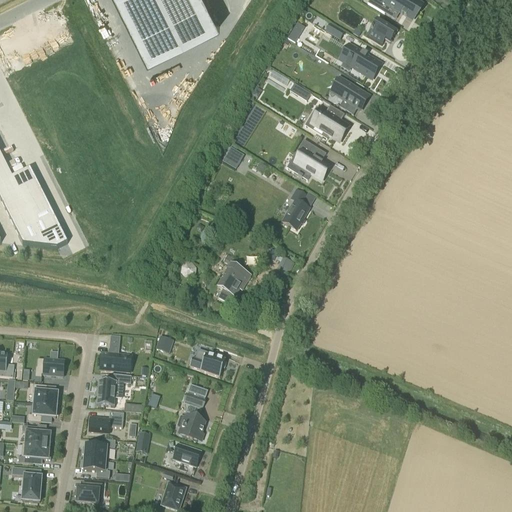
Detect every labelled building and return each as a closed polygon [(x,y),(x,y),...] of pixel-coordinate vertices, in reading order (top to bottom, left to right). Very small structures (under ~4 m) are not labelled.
[(183,46),(159,0),(115,0),(148,64),(183,46)] [(159,0),(183,46),(219,28),(205,0),(159,0)] [(384,16),(389,8),(412,22),(422,6),(411,0),(387,0),(385,5),(377,0),(369,0),(367,5),(384,16)] [(381,46),(384,41),(389,44),(396,33),(378,22),(368,38),(381,46)] [(296,24),(286,41),(293,45),(303,28),(296,24)] [(325,32),(339,41),(343,34),(329,25),(325,32)] [(361,33),(356,30),(352,34),(358,38),(361,33)] [(354,49),(347,59),(356,65),(352,70),(371,81),(381,66),(368,58),(369,56),(368,56),(368,57),(364,54),(364,53),(363,53),(362,55),(354,49)] [(285,92),(291,80),(273,69),(266,81),(285,92)] [(343,100),(339,107),(345,111),(349,104),(360,111),(364,104),(362,102),(366,96),(345,83),(337,96),(343,100)] [(294,86),(290,92),(297,97),(301,90),(294,86)] [(256,88),(251,96),(254,98),(257,100),(262,92),(256,88)] [(323,134),(339,144),(349,128),(340,123),(344,116),(330,107),(325,114),(321,111),(317,117),(320,119),(314,128),(320,132),(318,134),(321,137),(323,134)] [(283,142),(290,147),(285,153),(293,158),(302,144),(288,135),(283,142)] [(302,161),(294,174),(298,177),(297,178),(302,180),(307,183),(311,176),(321,182),(330,169),(321,163),(326,156),(304,142),(295,157),(302,161)] [(230,149),(222,163),(227,166),(236,171),(244,158),(236,153),(230,149)] [(0,202),(18,238),(22,247),(57,251),(67,245),(64,238),(30,170),(26,173),(12,179),(0,154),(0,202)] [(296,233),(309,212),(301,207),(307,197),(296,191),(290,201),(294,204),(282,224),(296,233)] [(267,257),(274,261),(278,254),(271,251),(267,257)] [(229,270),(218,289),(223,292),(218,300),(227,305),(230,301),(232,302),(239,291),(244,282),(247,283),(250,277),(231,266),(234,260),(231,258),(232,256),(229,254),(223,264),(228,266),(226,268),(229,270)] [(285,285),(294,267),(282,261),(273,279),(285,285)] [(195,276),(196,264),(184,263),(183,276),(195,276)] [(268,317),(257,311),(251,323),(261,329),(268,317)] [(160,338),(155,351),(165,354),(169,341),(160,338)] [(101,355),(100,372),(125,374),(127,358),(117,357),(119,340),(111,339),(110,356),(101,355)] [(192,360),(189,369),(200,372),(200,373),(219,379),(225,362),(219,360),(220,357),(214,355),(216,349),(201,344),(198,352),(195,361),(192,360)] [(35,367),(35,372),(41,373),(42,370),(42,368),(42,365),(44,365),(44,366),(63,367),(65,351),(50,349),(50,350),(38,349),(37,357),(36,357),(35,367)] [(0,379),(13,380),(14,367),(7,367),(7,357),(0,355),(0,379)] [(97,406),(96,407),(114,409),(115,407),(115,400),(122,400),(123,384),(130,385),(131,378),(112,377),(112,383),(99,382),(99,383),(97,406)] [(33,393),(32,405),(56,407),(56,403),(58,403),(58,396),(56,396),(57,394),(43,393),(44,387),(30,386),(30,392),(33,393)] [(180,418),(177,428),(181,431),(180,435),(184,437),(198,442),(199,441),(203,441),(204,436),(200,434),(204,424),(197,421),(198,417),(200,418),(202,410),(201,410),(205,400),(208,393),(190,387),(188,394),(184,406),(188,408),(186,413),(191,415),(191,418),(189,418),(180,418)] [(158,409),(161,397),(152,394),(149,406),(158,409)] [(25,417),(24,424),(37,426),(38,419),(54,420),(55,418),(57,419),(57,412),(55,411),(56,407),(32,405),(31,417),(25,417)] [(89,432),(109,434),(109,428),(122,429),(124,414),(110,413),(109,420),(90,418),(89,432)] [(25,447),(49,449),(50,444),(52,444),(52,436),(37,435),(37,429),(22,428),(22,434),(26,434),(25,446),(25,447)] [(146,455),(149,437),(139,436),(136,453),(146,455)] [(115,451),(116,443),(103,442),(102,449),(86,447),(86,449),(84,449),(83,456),(85,456),(85,460),(108,463),(110,450),(115,451)] [(49,454),(49,449),(25,447),(25,446),(22,446),(21,459),(19,459),(18,465),(33,466),(33,461),(50,462),(51,454),(49,454)] [(173,461),(196,469),(201,454),(178,446),(173,461)] [(107,475),(108,463),(85,460),(84,465),(83,464),(82,471),(84,472),(84,473),(97,475),(97,481),(110,482),(110,475),(107,475)] [(15,470),(14,477),(26,479),(24,503),(41,505),(44,479),(32,478),(33,471),(15,470)] [(76,505),(100,507),(102,486),(90,485),(89,491),(81,490),(77,490),(77,492),(75,492),(75,498),(77,498),(76,505)] [(178,511),(186,490),(168,485),(161,507),(174,511),(178,511)]
